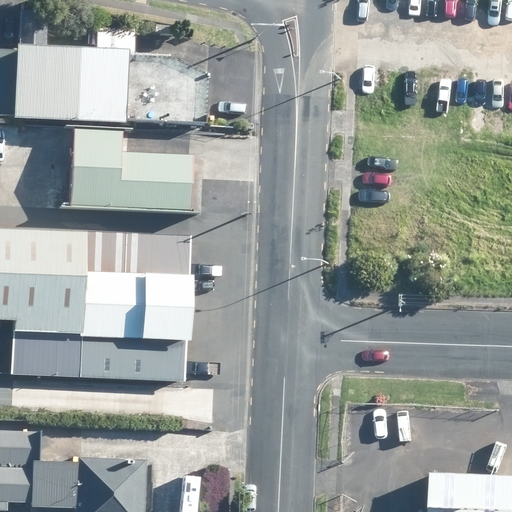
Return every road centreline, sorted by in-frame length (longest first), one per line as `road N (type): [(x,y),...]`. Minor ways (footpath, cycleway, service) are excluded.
road 1 (residential): [(285,333),(298,90),(284,0)]
road 2 (residential): [(285,333),(511,345)]
road 3 (residential): [(278,511),(285,333)]
